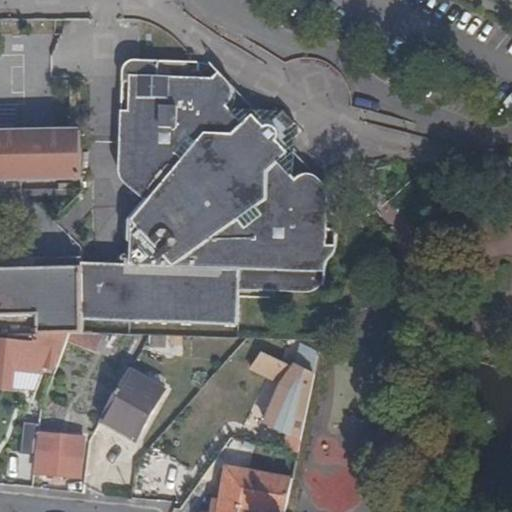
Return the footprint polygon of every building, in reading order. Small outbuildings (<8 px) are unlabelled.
[(134,266),(132,322),(236,326),(237,291),(298,293),(303,293),(306,293),(311,292),(315,291),(317,290),(319,287),(322,284),(323,281),(324,277),(324,275),(324,271),(324,268),(325,265),(326,262),(329,259),(332,256),(333,253),(334,250),(335,247),(334,245),(324,245),(327,191),(314,177),(311,177),(309,176),(306,176),(303,177),(300,179),(298,181),(296,183),(293,180),(296,126),(283,112),(229,111),(228,109),(231,107),(233,105),(235,102),(236,99),(236,96),(236,93),(236,91),(235,89),(220,72),(212,79),(172,78),(172,62),(140,61),(138,61),(135,61),(132,62),(130,62),(127,64),(126,67),(125,69),(125,72),(122,171),(149,200),(154,195),(158,199),(152,203),(135,221),(134,266)] [(81,138),(81,132),(0,133),(0,180),(80,179),(81,138)] [(154,195),(149,200),(152,203),(158,199),(154,195)] [(83,320),(92,320),(91,280),(89,265),(82,265),(82,269),(83,320)] [(91,280),(92,320),(132,322),(134,266),(89,265),(91,280)] [(71,335),(84,334),(83,320),(82,269),(0,270),(0,316),(40,316),(40,335),(47,335),(69,335),(71,335)] [(0,343),(0,379),(12,381),(13,371),(42,373),(44,368),(55,370),(69,335),(47,335),(6,336),(6,340),(0,339),(0,343)] [(169,354),(179,336),(176,336),(175,337),(149,336),(139,352),(169,354)] [(306,360),(303,373),(315,379),(318,362),(306,360)] [(311,398),(313,391),(308,389),(313,378),(282,363),(271,379),(288,387),(297,391),(311,398)] [(128,373),(100,422),(135,442),(163,393),(128,373)] [(294,396),(297,391),(288,387),(286,392),(294,396)] [(83,439),(39,435),(36,474),(54,476),(53,481),(61,482),(62,476),(80,478),(83,439)] [(232,439),(219,457),(228,464),(235,455),(252,455),(254,445),(232,439)] [(288,511),(295,480),(228,468),(219,511),(288,511)] [(355,472),(308,483),(315,511),(329,511),(362,504),(355,472)] [(511,511),(510,504),(493,502),(490,506),(500,511),(501,511),(511,511)]
